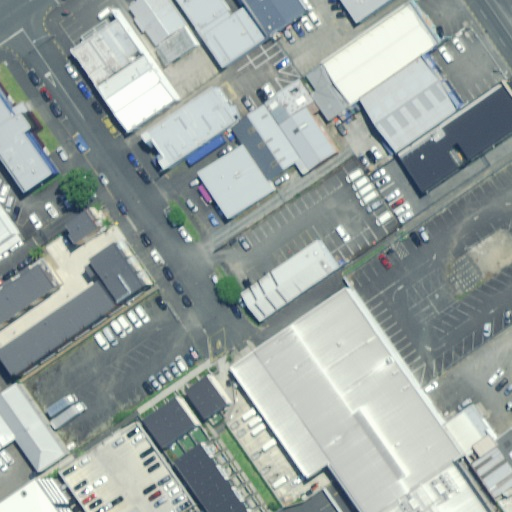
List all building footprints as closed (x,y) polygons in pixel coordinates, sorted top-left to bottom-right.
[(162,0),(136,0),(124,8),(163,65),(193,45),(162,0)] [(223,0),(178,0),(225,69),(270,40),(248,7),(234,16),(223,0)] [(248,0),(251,4),(273,37),(316,9),(309,0),(248,0)] [(335,0),(353,26),(391,0),(335,0)] [(409,6),(297,83),(315,109),(325,123),(357,102),(420,58),(438,47),(409,6)] [(115,18),(68,49),(126,135),(173,104),(115,18)] [(420,58),(357,102),(394,156),(458,114),(420,58)] [(334,153),(308,114),(315,109),(297,83),(260,108),(295,161),(303,173),(334,153)] [(164,162),(157,167),(161,173),(169,168),(224,131),(236,124),(212,88),(145,132),(135,139),(140,147),(150,140),(164,162)] [(458,114),(394,156),(419,193),(507,134),(482,98),(458,114)] [(33,128),(18,106),(7,113),(0,102),(0,160),(26,198),(53,179),(23,135),(33,128)] [(237,151),(260,185),(295,161),(260,108),(236,124),(224,131),(237,151)] [(237,151),(193,180),(221,223),(266,194),(260,185),(237,151)] [(97,207),(72,224),(77,232),(75,234),(83,245),(111,226),(97,207)] [(0,244),(14,235),(0,213),(0,244)] [(432,269),(450,298),(511,259),(492,230),(432,269)] [(238,288),(258,317),(338,262),(318,233),(238,288)] [(42,247),(0,275),(0,319),(63,277),(42,247)] [(27,372),(159,281),(138,252),(130,257),(123,247),(50,297),(58,307),(7,342),(27,372)] [(489,511),(341,298),(251,359),(328,470),(357,511),(489,511)] [(251,359),(227,376),(304,487),(328,470),(251,359)] [(15,389),(0,398),(0,424),(12,442),(34,475),(61,458),(15,389)] [(172,392),(130,419),(182,499),(226,471),(172,392)] [(0,424),(0,450),(12,442),(0,424)] [(511,429),(486,447),(511,484),(511,483),(511,429)] [(59,471),(86,511),(111,511),(126,502),(90,450),(59,471)] [(0,511),(75,511),(50,476),(0,511)] [(511,511),(511,500),(503,507),(506,511),(511,511)]
